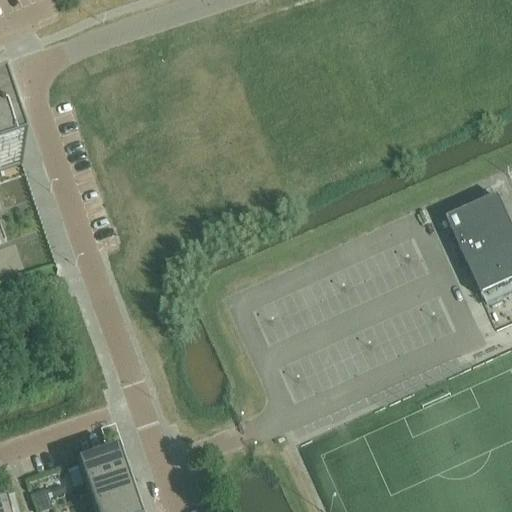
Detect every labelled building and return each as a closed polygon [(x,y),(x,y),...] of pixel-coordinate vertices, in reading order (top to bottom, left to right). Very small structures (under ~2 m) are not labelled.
[(0,297),(57,279),(51,262),(19,168),(2,117),(0,111),(0,297)] [(511,288),(511,230),(499,202),(448,225),(482,302),(511,288)] [(78,471),(66,475),(73,493),(84,489),(85,491),(126,477),(117,453),(108,456),(103,458),(77,467),(77,469),(78,471)] [(98,511),(133,500),(126,477),(85,491),(92,511),(98,511)] [(46,494),(33,499),(36,508),(49,503),(65,498),(62,489),(46,494)] [(137,511),(133,500),(98,511),(137,511)] [(51,511),(49,503),(36,508),(37,511),(51,511)]
